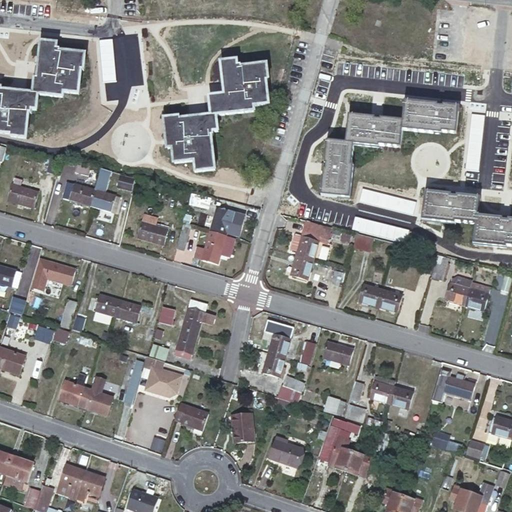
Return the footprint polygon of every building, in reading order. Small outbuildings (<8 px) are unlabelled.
[(494,9),(466,5),(459,67),(486,71),(494,9)] [(5,89),(0,88),(0,133),(13,135),(13,138),(29,139),(32,114),(34,114),(34,110),(39,111),(41,95),(66,98),(66,93),(82,95),(84,71),(86,71),(88,56),(62,53),(63,50),(59,50),(59,45),(44,43),(39,79),(37,79),(36,95),(5,92),(5,89)] [(238,60),(222,62),(226,94),(210,96),(212,115),(181,119),(181,116),(165,118),(168,148),(173,147),(175,163),(196,160),(197,171),(216,169),(212,135),(215,135),(214,131),(219,130),(217,115),(255,110),(254,106),(269,104),(267,80),(269,80),(267,64),(242,67),(242,65),(238,65),(238,60)] [(444,103),(405,98),(401,130),(441,134),(441,132),(455,134),(458,109),(444,107),(444,103)] [(382,116),(349,112),(346,143),(378,147),(378,145),(399,148),(402,123),(381,120),(382,116)] [(321,162),(317,195),(349,198),(352,166),(350,166),(353,144),(327,141),(325,163),(321,162)] [(60,160),(52,158),(48,173),(56,175),(60,160)] [(117,188),(122,190),(125,177),(120,176),(117,188)] [(125,177),(122,190),(132,192),(135,180),(125,177)] [(62,198),(69,200),(74,184),(67,181),(62,198)] [(92,207),(97,190),(74,183),(74,184),(69,200),(92,207)] [(12,185),(7,201),(34,208),(38,192),(12,185)] [(457,192),(425,189),(422,224),(441,226),(441,222),(453,223),(454,221),(475,224),(476,213),(478,199),(457,197),(457,192)] [(117,196),(97,190),(92,207),(111,212),(117,196)] [(201,196),(194,195),(191,207),(197,209),(201,196)] [(216,201),(203,197),(200,205),(214,209),(216,201)] [(216,210),(210,230),(227,234),(233,215),(216,210)] [(145,212),(137,238),(164,245),(168,229),(154,225),(157,215),(145,212)] [(509,217),(476,213),(473,248),(492,250),(492,247),(505,248),(505,247),(511,247),(511,221),(508,221),(509,217)] [(298,253),(297,256),(313,261),(324,225),(306,221),(301,239),(298,253)] [(227,234),(210,230),(207,243),(204,253),(220,258),(222,253),(227,235),(227,234)] [(227,235),(222,253),(228,254),(231,253),(235,237),(227,235)] [(371,251),(372,236),(355,235),(354,249),(371,251)] [(291,251),(298,253),(301,239),(295,237),(291,251)] [(186,243),(178,241),(175,253),(182,256),(186,243)] [(204,253),(207,243),(200,241),(197,250),(204,253)] [(313,261),(297,256),(291,275),(308,280),(313,261)] [(448,263),(436,260),(431,279),(444,282),(448,263)] [(49,262),(44,278),(70,286),(75,270),(49,262)] [(0,265),(0,283),(12,287),(17,271),(0,265)] [(318,282),(330,285),(333,271),(322,268),(318,282)] [(22,272),(17,271),(12,287),(17,289),(22,272)] [(333,271),(330,285),(338,287),(342,273),(333,271)] [(497,274),(493,287),(508,291),(511,278),(497,274)] [(446,300),(465,306),(470,289),(451,284),(446,300)] [(491,289),(471,284),(470,289),(465,306),(484,311),(491,289)] [(360,302),(379,307),(383,290),(364,285),(360,302)] [(383,290),(379,307),(399,313),(403,296),(383,290)] [(100,312),(116,316),(121,300),(105,296),(100,312)] [(17,298),(13,311),(21,313),(25,300),(17,298)] [(121,300),(116,316),(137,323),(142,307),(121,300)] [(188,308),(182,329),(199,334),(202,321),(213,324),(215,317),(204,313),(206,307),(191,302),(188,308)] [(164,307),(160,322),(174,327),(179,311),(164,307)] [(65,310),(60,326),(68,328),(73,312),(65,310)] [(15,328),(19,317),(10,314),(6,325),(15,328)] [(75,316),(71,330),(78,332),(82,318),(75,316)] [(34,339),(49,343),(53,330),(37,326),(34,339)] [(199,334),(182,329),(176,351),(179,355),(191,358),(199,334)] [(147,331),(142,352),(148,354),(154,333),(147,331)] [(274,335),(268,353),(286,358),(291,340),(274,335)] [(305,341),(300,360),(310,363),(315,344),(305,341)] [(353,349),(327,342),(322,358),(349,366),(353,349)] [(60,344),(54,360),(62,363),(67,346),(60,344)] [(155,345),(151,356),(162,359),(166,348),(155,345)] [(0,357),(3,359),(0,367),(19,375),(26,356),(14,351),(5,348),(0,346),(0,357)] [(179,355),(176,351),(172,364),(188,368),(191,358),(179,355)] [(286,358),(268,353),(262,374),(280,379),(286,358)] [(153,366),(147,387),(170,395),(176,391),(182,374),(153,366)] [(141,372),(134,370),(125,402),(132,404),(141,372)] [(60,399),(87,409),(90,400),(83,396),(85,387),(84,387),(86,379),(80,376),(78,384),(67,380),(60,399)] [(395,386),(396,381),(377,376),(376,381),(395,386)] [(90,400),(87,409),(107,416),(114,397),(101,393),(106,380),(97,377),(93,390),(85,387),(83,396),(90,400)] [(462,381),(457,380),(449,377),(445,393),(472,400),(476,385),(462,381)] [(286,378),(280,395),(297,401),(303,385),(286,378)] [(357,381),(352,398),(360,400),(365,384),(357,381)] [(390,404),(395,386),(376,381),(370,398),(390,404)] [(415,392),(395,386),(390,404),(410,410),(415,392)] [(327,397),(323,410),(341,415),(345,402),(327,397)] [(350,403),(345,417),(363,423),(368,408),(350,403)] [(182,404),(176,422),(204,431),(210,414),(182,404)] [(254,406),(234,407),(234,418),(236,418),(237,439),(255,439),(254,406)] [(412,440),(419,443),(428,412),(419,410),(415,425),(417,425),(412,440)] [(492,433),(510,439),(511,430),(511,420),(497,416),(492,433)] [(383,428),(384,424),(368,418),(366,424),(383,428)] [(333,419),(329,432),(337,435),(342,422),(333,419)] [(458,454),(461,444),(448,440),(450,435),(434,430),(430,445),(458,454)] [(153,437),(150,448),(156,450),(160,439),(153,437)] [(471,438),(466,453),(481,458),(486,443),(471,438)] [(329,465),(347,471),(353,453),(343,449),(344,445),(337,443),(329,465)] [(276,445),(269,465),(296,475),(302,457),(287,452),(287,449),(276,445)] [(0,451),(0,472),(7,475),(3,486),(8,488),(12,477),(28,483),(35,464),(0,451)] [(353,453),(347,471),(356,475),(364,477),(370,458),(353,453)] [(80,490),(86,471),(68,465),(58,492),(68,495),(71,487),(80,490)] [(502,469),(497,482),(506,485),(510,472),(502,469)] [(105,478),(86,471),(80,490),(87,493),(99,497),(105,478)] [(446,475),(440,489),(447,490),(451,477),(446,475)] [(453,509),(463,511),(464,511),(472,493),(460,489),(461,486),(454,483),(448,498),(456,500),(453,509)] [(494,487),(484,484),(480,496),(472,493),(464,511),(485,511),(491,496),(494,487)] [(386,511),(399,511),(405,497),(393,494),(394,490),(387,488),(382,502),(389,505),(386,511)] [(30,490),(24,506),(34,509),(39,493),(30,490)] [(41,490),(39,493),(34,509),(42,511),(45,511),(52,493),(41,490)] [(85,500),(87,493),(80,490),(78,498),(85,500)] [(136,511),(156,511),(161,500),(144,493),(136,511)] [(405,497),(399,511),(418,511),(422,501),(414,498),(413,500),(405,497)]
